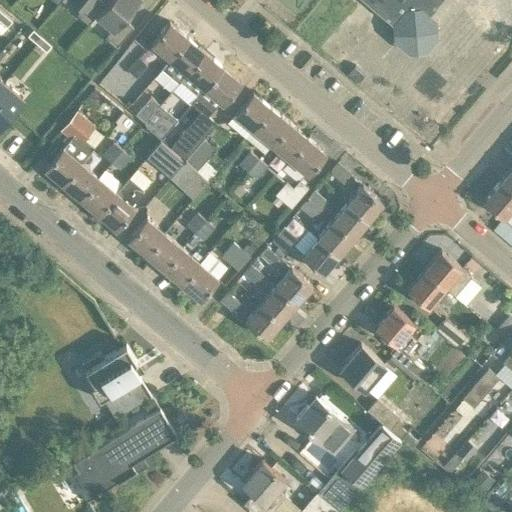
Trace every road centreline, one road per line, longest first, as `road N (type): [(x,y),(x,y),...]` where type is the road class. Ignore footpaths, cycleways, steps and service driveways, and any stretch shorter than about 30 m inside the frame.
road 1 (residential): [(257,403),(0,186)]
road 2 (residential): [(432,201),(196,0)]
road 3 (residential): [(257,403),(432,201)]
road 4 (residential): [(167,511),(257,403)]
road 5 (residential): [(432,201),(511,107)]
